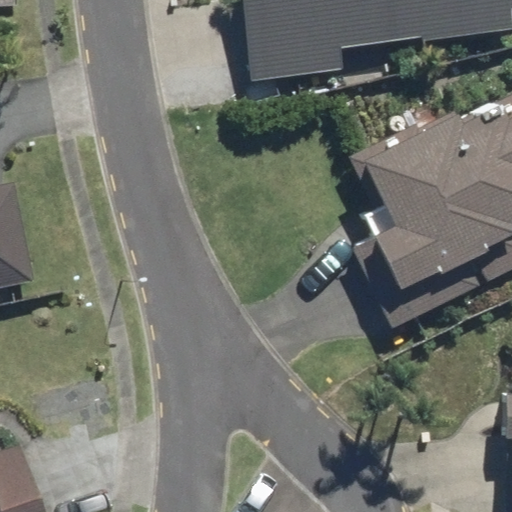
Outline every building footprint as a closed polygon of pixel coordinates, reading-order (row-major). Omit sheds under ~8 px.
[(511,0),(230,0),(242,85),(333,73),(330,56),(509,32),(506,11),(511,9),(511,0)] [(341,250),(381,332),(474,288),(463,265),(506,244),(499,228),(511,221),(511,93),(451,123),(445,110),(340,160),(376,234),(341,250)] [(0,287),(27,282),(8,186),(0,187),(0,287)] [(511,511),(511,396),(498,396),(498,511),(511,511)] [(0,511),(36,511),(13,446),(0,450),(0,511)]
